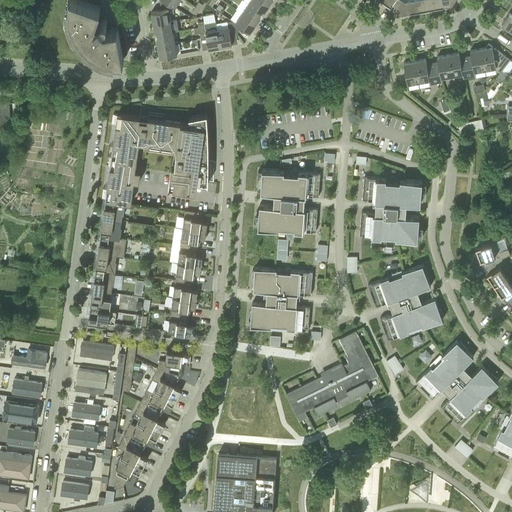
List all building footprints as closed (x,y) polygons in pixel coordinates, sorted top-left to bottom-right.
[(124,58),(118,26),(108,28),(105,24),(106,23),(107,22),(107,21),(107,20),(107,19),(107,18),(106,18),(106,17),(105,17),(104,17),(103,17),(102,18),(101,19),(97,15),(101,6),(84,0),(69,0),(69,4),(66,4),(66,10),(68,17),(70,24),(73,32),(78,39),(85,47),(91,51),(99,56),(108,60),(116,61),(116,58),(124,59),(124,58)] [(161,10),(169,9),(173,8),(175,6),(179,0),(159,0),(160,0),(161,10)] [(263,13),(269,3),(264,0),(250,0),(248,3),(263,13)] [(401,13),(411,12),(408,0),(395,0),(391,6),(401,13)] [(408,0),(411,12),(427,9),(425,0),(408,0)] [(425,0),(427,9),(443,6),(441,0),(425,0)] [(256,22),(263,13),(248,3),(242,12),(256,22)] [(154,23),(171,20),(169,9),(161,10),(151,11),(154,23)] [(242,12),(235,22),(241,26),(250,32),(256,22),(242,12)] [(511,14),(509,13),(501,24),(511,31),(511,14)] [(155,34),(173,31),(171,20),(154,23),(155,34)] [(230,34),(237,33),(241,26),(235,22),(233,20),(227,21),(228,27),(217,29),(220,46),(232,44),(230,34)] [(209,48),(220,46),(217,29),(216,21),(204,22),(205,26),(199,27),(200,33),(201,39),(207,38),(209,48)] [(158,46),(175,42),(173,31),(155,34),(158,46)] [(175,42),(158,46),(160,57),(177,54),(175,42)] [(471,57),(475,71),(495,67),(496,68),(500,72),(510,59),(488,43),(485,47),(470,50),(471,57)] [(475,75),(475,71),(471,57),(460,59),(459,52),(437,56),(438,63),(441,77),(462,73),(463,77),(475,75)] [(442,81),(441,77),(438,63),(427,65),(426,58),(404,62),(408,83),(429,79),(430,83),(442,81)] [(496,78),(501,82),(507,73),(503,70),(496,78)] [(481,101),(489,100),(487,92),(477,94),(479,102),(481,101)] [(0,102),(0,127),(17,127),(22,127),(21,102),(0,102)] [(105,199),(125,201),(131,202),(134,180),(139,181),(138,181),(139,181),(141,169),(140,169),(140,170),(135,169),(139,142),(144,143),(144,145),(177,150),(181,122),(148,117),(147,121),(140,119),(140,116),(118,113),(105,199)] [(209,172),(209,164),(209,155),(209,149),(209,143),(208,137),(208,127),(208,122),(207,113),(194,116),(193,124),(181,122),(177,150),(175,165),(172,164),(168,187),(196,191),(197,181),(207,182),(207,183),(208,183),(208,176),(209,172)] [(480,117),(459,123),(461,131),(483,125),(480,117)] [(325,152),(325,160),(335,161),(335,153),(325,152)] [(366,164),(367,156),(357,155),(356,163),(366,164)] [(259,217),(258,227),(280,229),(280,230),(294,231),(294,230),(316,232),(317,221),(314,221),(314,219),(317,219),(318,208),(304,207),(305,195),(319,196),(319,185),(317,185),(317,183),(320,183),(320,173),(299,171),(299,170),(284,168),(284,170),(262,169),(262,179),(264,179),(264,182),(261,182),(261,192),(275,193),(274,205),(260,204),(259,214),(261,214),(261,217),(259,217)] [(360,224),(360,235),(381,237),(381,238),(396,239),(396,238),(418,239),(418,229),(419,227),(419,216),(406,215),(406,203),(420,204),(421,193),(421,191),(422,181),(400,179),(400,177),(386,176),(386,178),(364,176),(363,186),(366,187),(365,189),(363,189),(362,200),(376,201),(375,212),(361,211),(361,222),(363,222),(363,225),(360,224)] [(103,216),(122,219),(123,213),(124,213),(125,201),(105,199),(103,216)] [(206,231),(208,222),(201,221),(201,219),(202,219),(202,218),(201,218),(202,213),(203,213),(203,212),(186,210),(185,216),(184,216),(184,217),(185,217),(183,227),(206,231)] [(100,235),(120,237),(122,225),(121,225),(122,219),(103,216),(100,235)] [(198,239),(205,240),(206,231),(183,227),(182,228),(183,228),(181,238),(181,239),(180,245),(197,247),(198,242),(199,242),(199,241),(198,241),(198,239)] [(98,253),(116,256),(123,257),(126,238),(120,237),(100,235),(98,253)] [(288,247),(288,238),(279,237),(279,247),(288,247)] [(485,267),(502,258),(511,253),(509,248),(500,251),(496,241),(497,241),(496,240),(476,248),(480,260),(482,260),(485,267)] [(328,244),(327,244),(318,243),(317,259),(326,260),(327,260),(328,244)] [(201,265),(203,256),(196,255),(196,253),(197,253),(196,253),(197,247),(180,245),(180,250),(179,250),(179,251),(180,251),(178,261),(178,262),(201,265)] [(95,271),(115,274),(117,262),(116,262),(116,256),(98,253),(95,271)] [(357,272),(357,256),(347,256),(347,272),(357,272)] [(487,274),(494,285),(511,272),(511,273),(502,258),(485,267),(489,272),(487,274)] [(194,273),(200,274),(201,265),(178,262),(177,262),(178,262),(176,272),(176,273),(175,279),(192,281),(193,276),(194,276),(194,275),(193,275),(194,273)] [(389,276),(368,284),(372,294),(374,293),(375,295),(373,296),(376,306),(389,301),(393,312),(380,317),(384,327),(386,326),(387,329),(385,329),(388,339),(409,332),(410,333),(423,328),(422,327),(443,319),(439,309),(439,308),(435,297),(422,302),(418,291),(431,286),(427,275),(426,274),(423,264),(402,271),(401,270),(388,275),(389,276)] [(251,315),(250,325),(272,327),(272,329),(286,330),(286,328),(308,330),(309,320),(307,319),(307,317),(309,318),(310,307),(296,306),(297,294),(311,295),(312,284),(310,283),(310,281),(312,282),(313,271),(291,270),(291,268),(277,267),(277,269),(276,268),(255,267),(254,277),(256,277),(256,280),(254,280),(253,290),(267,291),(266,303),(252,302),(251,312),(254,313),(254,315),(251,315)] [(93,289),(111,292),(112,286),(113,286),(115,274),(95,271),(93,289)] [(507,301),(511,296),(511,272),(494,285),(501,296),(503,295),(507,301)] [(143,293),(144,278),(137,278),(136,292),(143,293)] [(197,299),(198,291),(191,290),(191,288),(192,288),(192,287),(192,281),(175,279),(175,284),(174,284),(174,285),(175,285),(173,296),(173,295),(173,296),(197,299)] [(90,307),(110,310),(112,298),(110,298),(111,292),(93,289),(90,307)] [(189,307),(195,308),(197,299),(173,296),(172,296),(173,296),(171,307),(171,308),(170,313),(187,315),(188,310),(189,310),(189,309),(188,309),(189,307)] [(88,319),(115,323),(116,311),(110,310),(90,307),(88,319)] [(135,326),(141,327),(143,314),(136,313),(135,326)] [(192,334),(193,325),(186,324),(187,322),(187,321),(187,315),(170,313),(170,319),(169,319),(170,320),(168,330),(167,331),(192,334)] [(317,377),(286,393),(291,404),(299,420),(308,416),(305,411),(308,409),(314,406),(318,414),(329,408),(328,405),(336,401),(349,395),(349,396),(358,391),(360,395),(371,389),(366,380),(372,377),(378,374),(373,364),(359,335),(356,330),(339,338),(348,355),(346,356),(349,362),(343,365),(317,377)] [(321,331),(311,330),(311,338),(321,339),(321,331)] [(413,334),(412,342),(421,342),(421,334),(413,334)] [(78,354),(110,358),(113,343),(80,338),(78,354)] [(431,365),(416,381),(423,388),(425,387),(427,388),(425,390),(432,397),(442,388),(451,396),(441,406),(448,413),(450,412),(452,414),(450,415),(457,422),(473,407),(474,408),(484,398),(483,397),(498,381),(491,374),(490,373),(482,365),(472,375),(464,366),(473,356),(466,348),(464,347),(457,340),(441,355),(440,354),(430,364),(431,365)] [(130,344),(127,359),(134,360),(137,345),(130,344)] [(12,362),(48,367),(49,359),(38,357),(39,349),(28,347),(26,355),(14,353),(12,362)] [(159,359),(158,367),(180,374),(181,363),(181,362),(181,360),(184,361),(190,362),(191,352),(184,351),(167,349),(167,350),(166,360),(159,359)] [(119,352),(117,364),(124,365),(126,353),(119,352)] [(404,368),(395,355),(387,360),(395,373),(404,368)] [(134,360),(127,359),(125,375),(132,376),(134,360)] [(76,384),(103,388),(105,371),(78,367),(76,384)] [(158,367),(152,379),(158,382),(156,386),(178,397),(182,390),(173,385),(174,384),(180,374),(158,367)] [(123,371),(117,370),(114,391),(120,392),(123,371)] [(123,390),(130,391),(132,376),(125,375),(123,390)] [(14,391),(43,395),(44,382),(13,378),(11,391),(14,391)] [(147,388),(141,400),(161,410),(164,404),(165,401),(174,405),(178,397),(156,386),(153,391),(147,388)] [(8,411),(34,414),(36,401),(25,400),(26,395),(0,391),(0,411),(3,415),(8,411)] [(363,402),(366,409),(373,406),(369,399),(363,402)] [(141,400),(135,413),(141,416),(138,420),(161,431),(164,423),(156,419),(157,418),(161,410),(141,400)] [(73,416),(98,419),(97,419),(100,404),(99,404),(75,401),(73,416)] [(502,428),(492,447),(501,452),(502,450),(504,451),(503,453),(511,458),(511,408),(508,415),(501,427),(502,428)] [(327,419),(330,426),(337,424),(333,416),(327,419)] [(130,422),(124,434),(144,444),(148,438),(149,435),(157,439),(161,431),(138,420),(136,425),(130,422)] [(6,441),(34,444),(36,431),(8,427),(7,427),(6,441)] [(68,443),(97,447),(99,431),(70,427),(68,443)] [(104,433),(112,435),(113,428),(105,427),(104,433)] [(480,433),(477,438),(484,442),(486,437),(480,433)] [(124,434),(118,447),(124,450),(122,454),(121,455),(122,455),(144,465),(147,458),(139,453),(140,452),(141,452),(141,451),(144,444),(124,434)] [(473,449),(461,439),(455,446),(467,456),(473,449)] [(272,511),(277,457),(218,453),(213,511),(223,511),(272,511)] [(0,473),(32,477),(34,460),(0,455),(0,473)] [(118,466),(114,488),(115,488),(123,486),(130,472),(131,472),(131,471),(132,469),(140,473),(144,465),(122,455),(117,464),(116,465),(118,466)] [(64,472),(88,475),(90,459),(66,456),(64,472)] [(89,483),(63,479),(61,493),(87,497),(89,483)] [(0,505),(27,509),(29,492),(0,488),(0,505)] [(105,502),(113,501),(114,491),(107,490),(105,502)]
